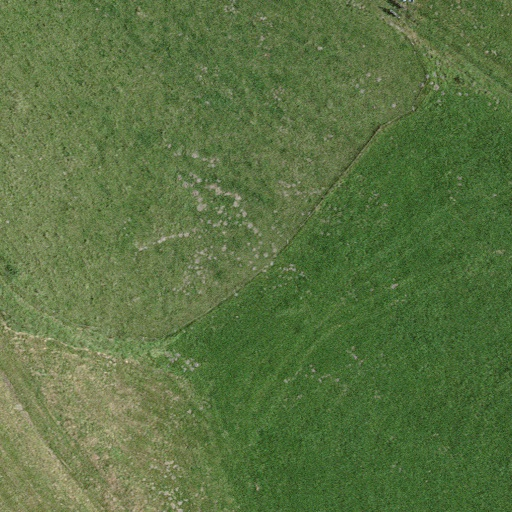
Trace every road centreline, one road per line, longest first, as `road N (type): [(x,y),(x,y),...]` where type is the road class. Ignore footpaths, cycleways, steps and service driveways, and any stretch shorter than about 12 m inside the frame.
road 1 (track): [(0,347),(112,511)]
road 2 (track): [(380,0),(511,91)]
